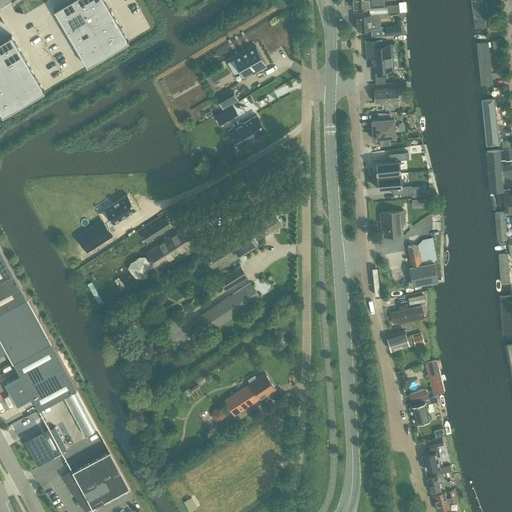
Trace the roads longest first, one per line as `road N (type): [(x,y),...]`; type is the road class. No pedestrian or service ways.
road 1 (unclassified): [(329,86),(315,85),(305,97),(298,461)]
road 2 (unclassified): [(427,511),(364,247)]
road 3 (secondary): [(345,511),(353,467),(336,250)]
road 4 (unclassified): [(364,247),(352,85),(329,86)]
road 5 (secondary): [(336,250),(329,86)]
